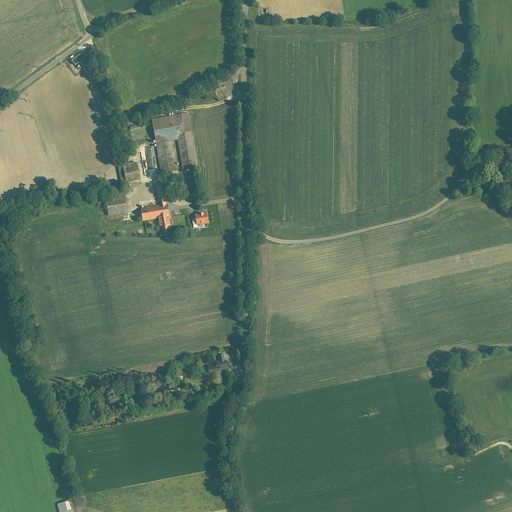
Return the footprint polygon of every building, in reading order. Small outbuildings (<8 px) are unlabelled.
[(72,62),(75,66),(84,59),(81,55),(72,62)] [(172,141),(178,140),(182,172),(196,170),(192,139),(189,115),(152,120),(155,143),(156,143),(160,175),(177,173),(172,141)] [(151,151),(146,151),(149,172),(144,172),(144,176),(155,175),(153,166),(151,151)] [(137,164),(118,168),(121,186),(140,182),(137,164)] [(181,180),(181,195),(197,194),(197,179),(181,180)] [(155,188),(158,206),(140,209),(142,221),(158,218),(160,233),(171,231),(167,205),(166,205),(163,186),(155,188)] [(105,197),(108,217),(127,215),(124,195),(105,197)] [(197,225),(208,223),(207,213),(196,215),(197,225)] [(215,363),(216,365),(208,367),(209,376),(221,375),(221,372),(233,370),(232,361),(226,361),(225,355),(218,356),(219,363),(215,363)] [(71,511),(68,502),(57,505),(58,511),(71,511)]
